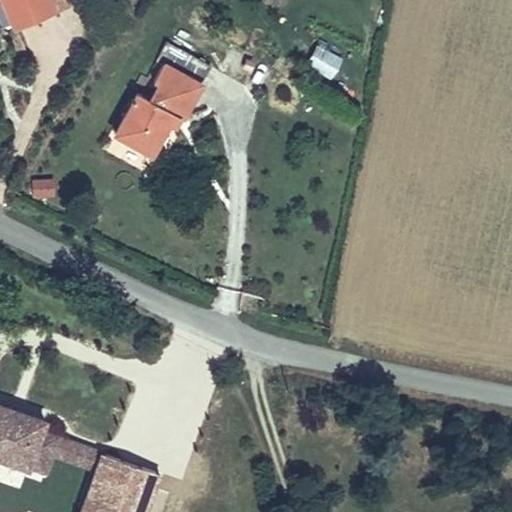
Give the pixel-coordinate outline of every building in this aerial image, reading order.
[(2,0),(16,29),(60,9),(82,1),(81,0),(2,0)] [(331,76),(341,56),(312,43),(303,63),(331,76)] [(123,130),(159,149),(179,113),(186,116),(207,81),(168,61),(158,78),(164,82),(154,97),(145,91),(123,130)] [(56,194),(55,176),(33,177),(33,195),(56,194)] [(0,457),(27,466),(45,471),(52,454),(58,434),(47,430),(52,417),(0,398),(0,457)] [(96,469),(103,450),(58,434),(52,454),(96,469)] [(147,511),(163,473),(103,450),(96,469),(81,511),(147,511)]
